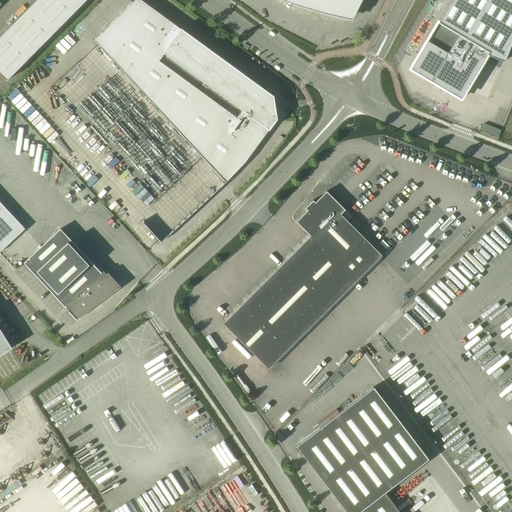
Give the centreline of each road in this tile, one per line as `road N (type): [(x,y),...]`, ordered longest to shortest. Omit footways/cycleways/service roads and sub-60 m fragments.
road 1 (unclassified): [(154,294),(249,210),(350,99)]
road 2 (unclassified): [(300,511),(154,294)]
road 3 (unclassified): [(154,294),(8,395)]
road 4 (unclassified): [(206,0),(350,99)]
road 5 (unclassified): [(350,99),(511,163)]
